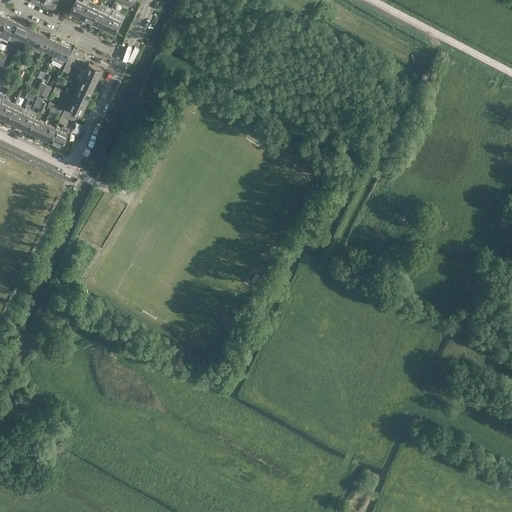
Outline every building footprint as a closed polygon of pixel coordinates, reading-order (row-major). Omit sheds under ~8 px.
[(54,9),(58,0),(42,0),(41,3),(54,9)] [(82,16),(89,1),(89,0),(83,0),(83,2),(79,0),(75,0),(71,11),(82,16)] [(92,21),(98,9),(99,6),(89,1),(82,16),(92,21)] [(103,26),(111,9),(106,7),(104,12),(98,9),(92,21),(103,26)] [(114,31),(120,19),(114,17),(117,12),(111,9),(103,26),(114,31)] [(9,32),(15,20),(4,15),(0,22),(0,30),(1,28),(9,32)] [(18,42),(26,25),(15,20),(9,32),(12,33),(9,38),(18,42)] [(31,42),(37,31),(26,25),(18,42),(20,43),(22,38),(31,42)] [(42,53),(44,49),(42,48),(48,36),(37,31),(31,42),(33,43),(31,48),(42,53)] [(53,53),(59,41),(48,36),(42,48),(44,49),(53,53)] [(62,64),(65,59),(71,47),(59,41),(53,53),(54,53),(52,59),(62,64)] [(82,59),(84,53),(73,48),(65,65),(71,68),(76,56),(82,59)] [(19,83),(28,64),(24,62),(21,68),(15,81),(19,83)] [(96,80),(102,69),(89,63),(84,74),(96,80)] [(91,91),(96,80),(84,74),(80,72),(75,82),(79,84),(79,85),(91,91)] [(47,96),(52,86),(41,81),(36,91),(47,96)] [(86,102),(91,91),(79,85),(74,96),(86,102)] [(81,113),(86,102),(74,96),(68,107),(81,113)] [(0,115),(6,119),(14,102),(4,97),(0,104),(0,115)] [(17,124),(25,108),(14,102),(6,119),(17,124)] [(42,113),(46,104),(41,102),(37,111),(42,113)] [(35,117),(37,113),(25,108),(17,124),(28,129),(34,117),(35,117)] [(71,119),(74,113),(65,108),(62,114),(71,119)] [(39,134),(45,122),(35,117),(34,117),(28,129),(39,134)] [(55,127),(45,122),(39,134),(50,140),(55,127)] [(60,127),(56,125),(55,127),(50,140),(61,145),(69,128),(63,126),(60,127)]
